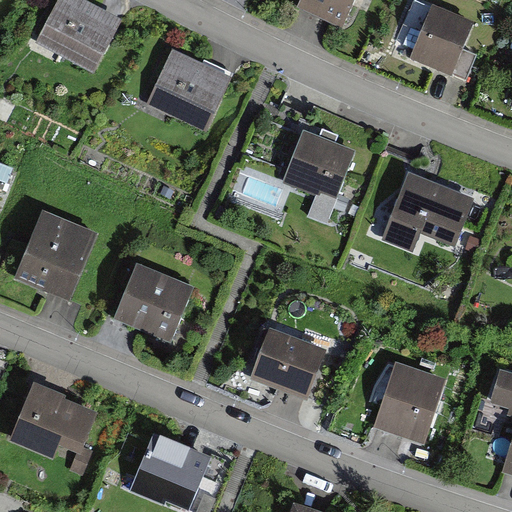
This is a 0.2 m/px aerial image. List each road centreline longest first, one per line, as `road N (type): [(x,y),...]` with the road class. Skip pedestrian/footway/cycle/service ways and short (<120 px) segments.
road 1 (residential): [(0,331),(468,511)]
road 2 (residential): [(168,0),(275,55),(511,155)]
